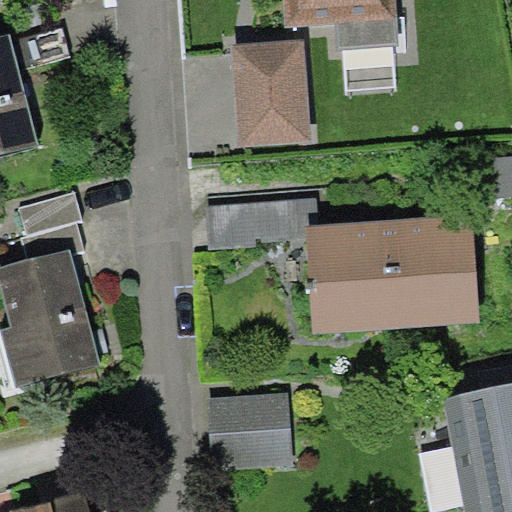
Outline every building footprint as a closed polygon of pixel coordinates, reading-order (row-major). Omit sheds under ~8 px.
[(393,0),(282,0),(286,30),(396,21),(393,0)] [(10,40),(0,42),(0,159),(38,150),(10,40)] [(305,48),(241,53),(249,154),(313,149),(305,48)] [(75,191),(20,207),(29,237),(20,239),(28,267),(85,251),(78,225),(85,223),(75,191)] [(324,234),(326,337),(482,334),(480,231),(324,234)] [(28,267),(0,274),(0,291),(10,329),(0,332),(0,347),(12,393),(99,370),(68,256),(28,267)] [(511,511),(511,394),(444,407),(451,447),(417,453),(427,511),(448,511),(459,510),(459,511),(511,511)] [(216,403),(218,478),(297,476),(295,401),(216,403)] [(56,511),(97,511),(94,502),(56,511)]
